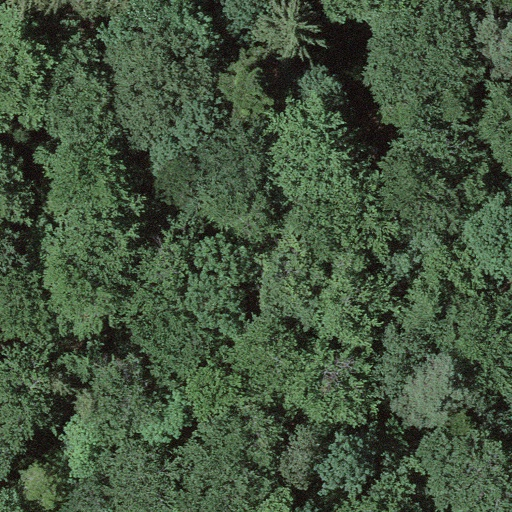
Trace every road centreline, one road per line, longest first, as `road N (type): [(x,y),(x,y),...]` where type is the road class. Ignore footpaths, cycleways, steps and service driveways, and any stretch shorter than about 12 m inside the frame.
road 1 (track): [(511,396),(436,366),(54,38)]
road 2 (track): [(54,38),(217,0)]
